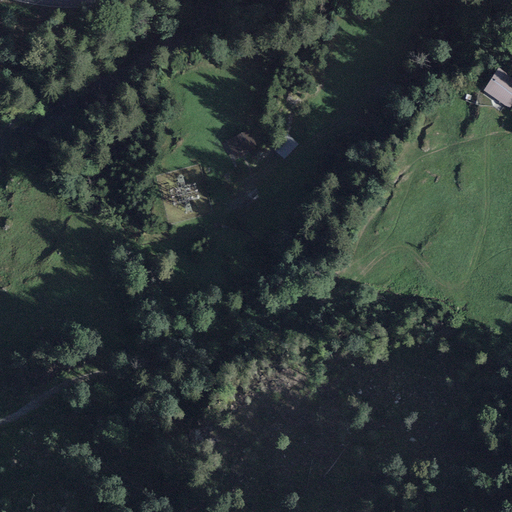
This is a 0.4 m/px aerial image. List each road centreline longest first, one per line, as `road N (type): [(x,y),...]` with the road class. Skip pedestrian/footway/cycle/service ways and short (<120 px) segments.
road 1 (track): [(0,423),(87,374),(327,300),(360,271)]
road 2 (track): [(421,0),(370,94),(223,198)]
